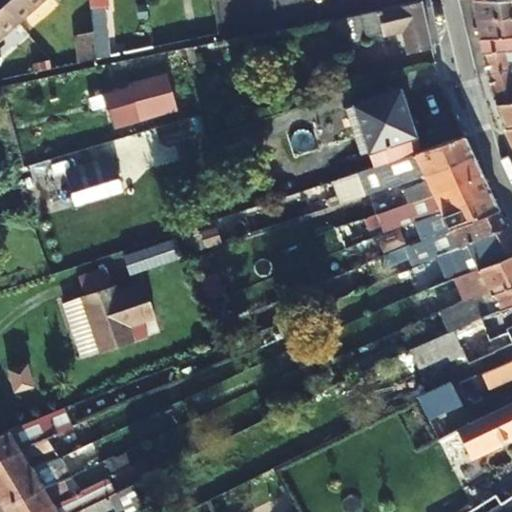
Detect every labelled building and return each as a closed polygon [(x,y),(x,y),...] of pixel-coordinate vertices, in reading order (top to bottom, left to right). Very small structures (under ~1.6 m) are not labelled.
[(0,0),(0,11),(10,23),(36,0),(0,0)] [(87,0),(88,3),(87,4),(91,50),(102,49),(99,5),(106,4),(106,0),(87,0)] [(228,0),(208,0),(214,32),(215,34),(234,31),(228,0)] [(511,0),(471,0),(473,16),(511,15),(511,0)] [(401,37),(426,31),(419,1),(331,19),(337,42),(379,32),(381,34),(399,31),(401,37)] [(0,32),(10,23),(0,11),(0,32)] [(511,15),(473,16),(473,17),(477,35),(511,32),(511,15)] [(511,32),(477,35),(480,51),(511,49),(511,32)] [(484,71),(511,69),(511,49),(480,51),(484,71)] [(497,103),(511,102),(511,69),(484,71),(488,86),(492,100),(494,104),(497,103)] [(130,86),(102,94),(112,126),(175,107),(164,72),(129,83),(130,86)] [(376,163),(387,159),(383,147),(413,137),(398,91),(343,107),(363,168),(376,163)] [(0,126),(12,170),(21,167),(0,94),(0,126)] [(507,127),(511,126),(511,102),(497,103),(494,104),(504,127),(507,127)] [(459,136),(411,151),(417,163),(402,169),(403,175),(384,182),(387,190),(408,182),(469,157),(472,155),(462,135),(459,136)] [(392,200),(395,208),(477,174),(480,173),(472,155),(469,157),(408,182),(412,192),(392,200)] [(67,171),(74,194),(119,179),(113,157),(67,171)] [(363,168),(333,177),(342,200),(351,196),(349,190),(382,178),(376,163),(363,168)] [(429,216),(432,214),(485,192),(488,191),(480,173),(477,174),(395,208),(398,214),(424,204),(429,216)] [(119,179),(74,194),(76,202),(122,188),(119,179)] [(485,192),(432,214),(436,224),(408,236),(406,232),(375,245),(380,257),(494,209),(497,208),(488,191),(485,192)] [(414,255),(418,264),(503,228),(505,227),(497,208),(494,209),(380,257),(385,267),(414,255)] [(503,228),(418,264),(397,273),(402,284),(442,267),(447,281),(511,252),(511,240),(505,227),(503,228)] [(180,249),(174,233),(140,245),(145,261),(180,249)] [(511,252),(447,281),(428,289),(433,299),(470,282),(476,295),(487,290),(511,278),(511,252)] [(511,278),(487,290),(489,292),(491,297),(511,286),(511,278)] [(75,293),(92,350),(127,340),(121,319),(147,311),(139,282),(111,289),(109,283),(75,293)] [(511,305),(511,286),(491,297),(497,312),(511,305)] [(511,305),(497,312),(453,331),(460,347),(486,335),(483,330),(501,321),(511,344),(511,305)] [(511,359),(476,375),(475,372),(440,384),(415,396),(416,399),(437,439),(511,402),(511,359)] [(511,511),(511,402),(437,439),(449,465),(511,434),(511,497),(490,511),(511,511)] [(0,431),(0,459),(45,438),(59,433),(51,412),(7,429),(0,431)] [(0,459),(0,485),(31,471),(25,460),(50,448),(45,438),(0,459)] [(0,485),(0,504),(2,507),(4,506),(55,482),(67,475),(57,459),(31,471),(0,485)] [(40,511),(73,511),(108,495),(126,486),(120,474),(78,494),(40,511)] [(4,511),(28,511),(76,490),(73,487),(60,492),(55,482),(4,506),(2,507),(4,511)] [(28,511),(40,511),(78,494),(76,490),(28,511)] [(99,511),(112,505),(108,495),(73,511),(99,511)]
